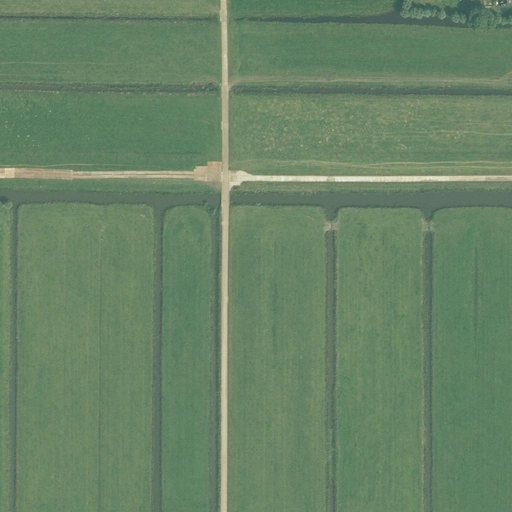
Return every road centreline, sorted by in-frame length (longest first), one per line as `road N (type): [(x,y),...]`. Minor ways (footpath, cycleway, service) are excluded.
road 1 (track): [(225,179),(224,511)]
road 2 (track): [(225,179),(223,0)]
